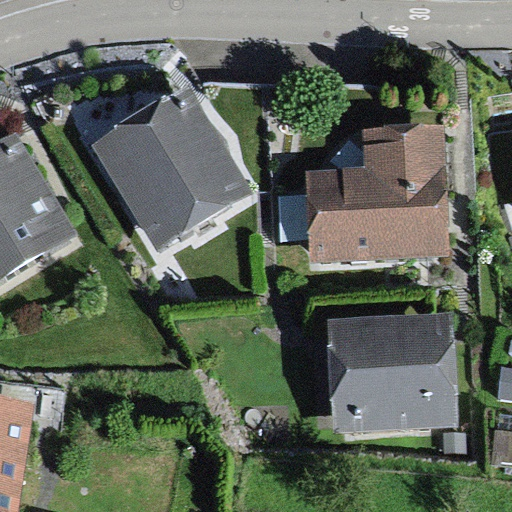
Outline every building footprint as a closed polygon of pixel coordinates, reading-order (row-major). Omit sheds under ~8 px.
[(250,193),(188,89),(95,145),(157,249),(250,193)] [(445,128),(364,130),(365,173),(309,174),(311,263),(448,260),(445,128)] [(0,287),(78,242),(18,141),(0,151),(0,287)] [(454,317),(332,322),(337,431),(458,426),(454,317)] [(511,369),(501,369),(499,399),(511,399),(511,369)] [(19,511),(35,400),(0,395),(0,511),(19,511)] [(511,432),(496,431),(493,463),(511,464),(511,432)]
